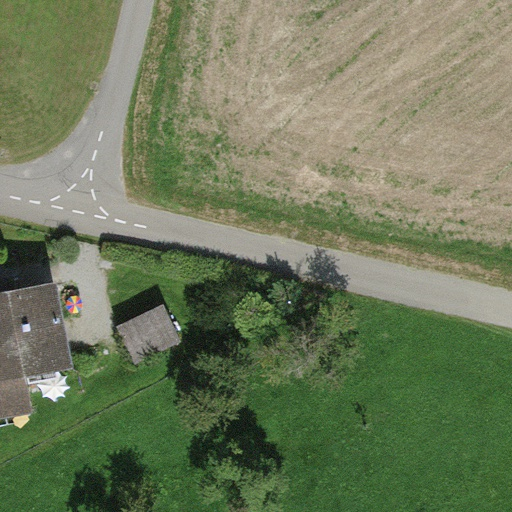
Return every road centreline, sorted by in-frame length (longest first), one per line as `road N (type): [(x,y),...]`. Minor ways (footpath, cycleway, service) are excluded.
road 1 (track): [(511,311),(121,222),(82,199)]
road 2 (track): [(140,0),(125,74),(82,199)]
